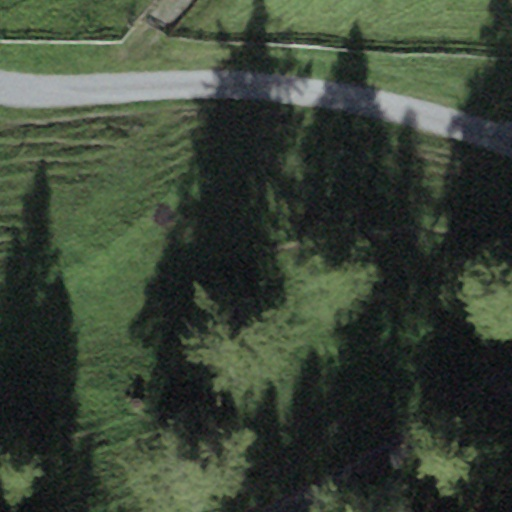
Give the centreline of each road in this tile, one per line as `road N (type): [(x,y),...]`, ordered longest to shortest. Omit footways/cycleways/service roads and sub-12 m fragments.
road 1 (unclassified): [(511,149),(354,99),(261,88),(0,91)]
road 2 (residential): [(511,383),(403,455),(285,511)]
